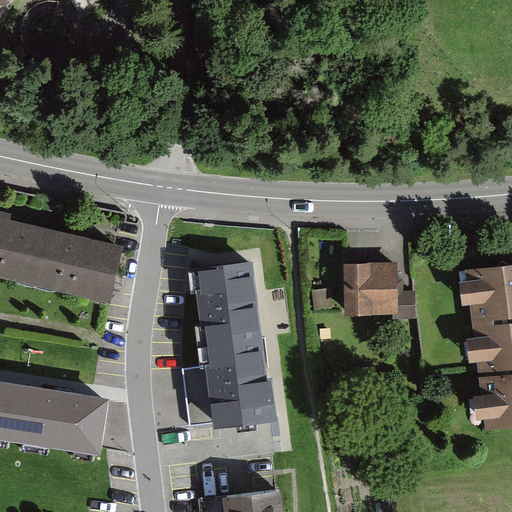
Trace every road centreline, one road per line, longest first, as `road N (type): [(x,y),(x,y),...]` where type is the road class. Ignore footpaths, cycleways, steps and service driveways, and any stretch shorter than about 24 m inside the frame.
road 1 (primary): [(511,192),(450,200),(259,199),(169,188)]
road 2 (residential): [(169,188),(149,272),(146,418),(154,511)]
road 3 (primary): [(169,188),(0,156)]
